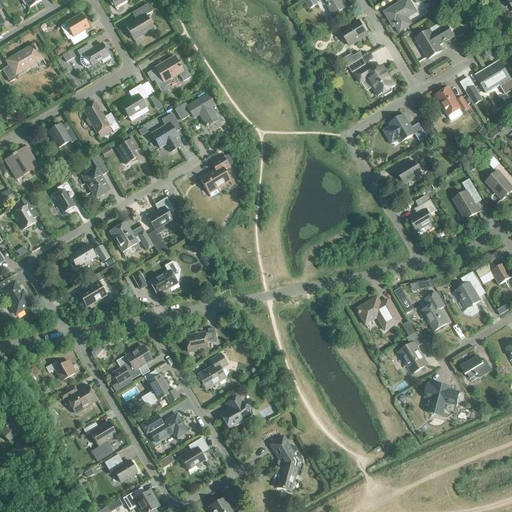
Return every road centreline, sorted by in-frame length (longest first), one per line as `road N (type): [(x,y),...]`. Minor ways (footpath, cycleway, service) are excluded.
road 1 (residential): [(70,336),(169,505),(180,506),(232,474),(146,321)]
road 2 (residential): [(146,321),(422,266)]
road 3 (residential): [(70,336),(27,273),(30,261),(194,161)]
road 4 (residential): [(422,266),(350,143),(356,129),(417,93)]
road 5 (residential): [(0,149),(124,73),(125,61),(89,0)]
